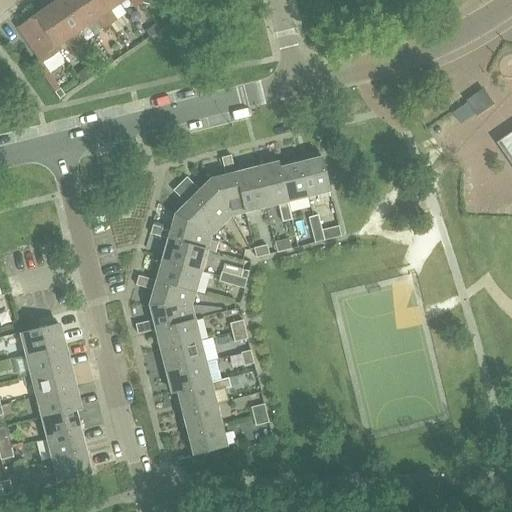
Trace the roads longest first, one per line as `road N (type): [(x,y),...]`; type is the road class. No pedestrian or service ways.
road 1 (residential): [(144,493),(511,480)]
road 2 (residential): [(57,144),(144,493)]
road 3 (residential): [(57,144),(298,84)]
road 4 (residential): [(356,70),(451,38),(511,1)]
